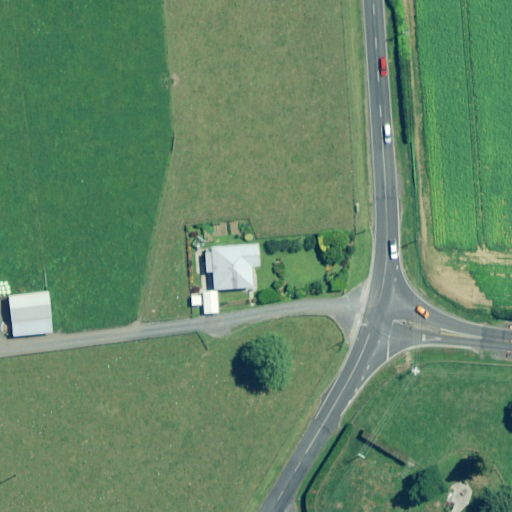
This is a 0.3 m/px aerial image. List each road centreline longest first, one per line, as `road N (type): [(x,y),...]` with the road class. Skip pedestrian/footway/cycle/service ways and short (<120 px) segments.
road 1 (tertiary): [(374,0),(386,234),(375,326)]
road 2 (unclassified): [(375,326),(270,511)]
road 3 (tertiary): [(375,326),(511,339)]
